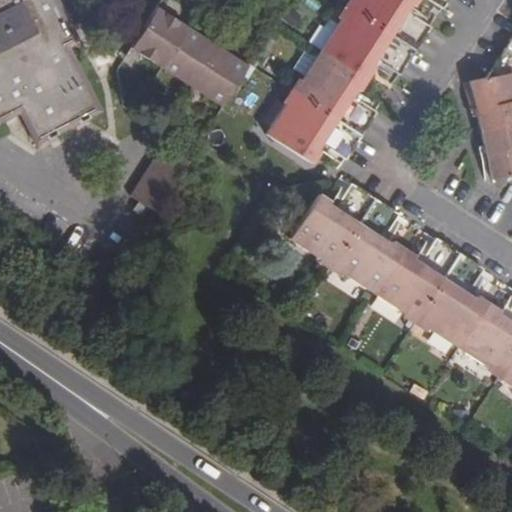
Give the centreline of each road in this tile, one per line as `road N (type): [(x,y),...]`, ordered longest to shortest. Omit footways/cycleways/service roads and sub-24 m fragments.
road 1 (residential): [(483,0),(392,142),(401,189),(511,261)]
road 2 (tertiary): [(264,511),(23,358)]
road 3 (tertiary): [(23,358),(224,511)]
